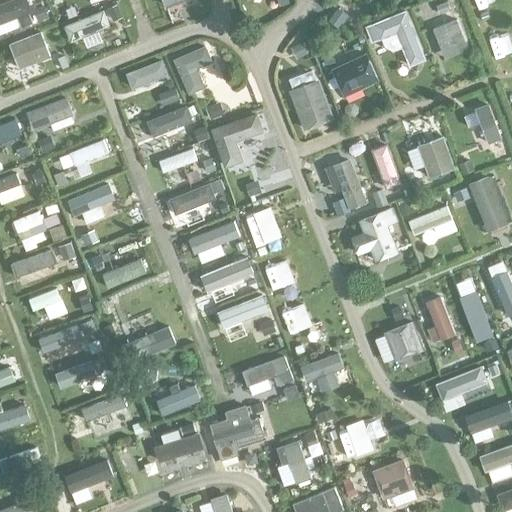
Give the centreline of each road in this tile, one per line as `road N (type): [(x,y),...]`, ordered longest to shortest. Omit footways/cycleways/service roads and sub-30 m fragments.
road 1 (unclassified): [(476,511),(455,454),(397,405),(367,363),(243,47),(209,32),(188,34),(0,110)]
road 2 (unknown): [(105,68),(195,339)]
road 3 (unknown): [(0,282),(46,396)]
